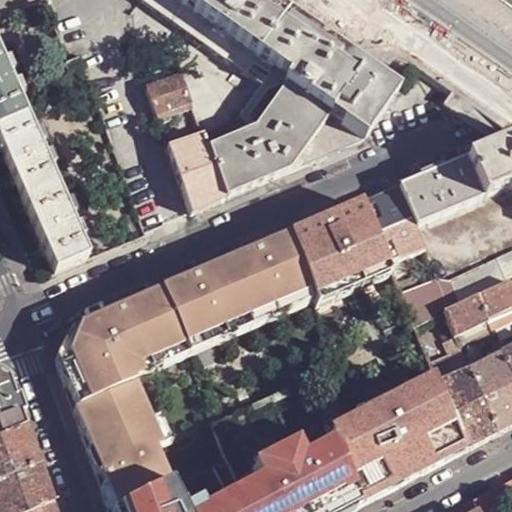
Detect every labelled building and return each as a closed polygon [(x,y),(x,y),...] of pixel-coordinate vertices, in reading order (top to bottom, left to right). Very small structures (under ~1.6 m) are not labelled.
[(202,138),(207,152),(253,132),(285,87),(283,85),(286,80),(173,0),(138,0),(260,87),(234,124),(202,138)] [(359,138),(359,139),(395,90),(267,0),(173,0),(286,80),(283,85),(285,87),(329,118),(359,138)] [(0,131),(26,119),(0,60),(0,131)] [(146,91),(156,118),(191,106),(182,77),(146,91)] [(207,152),(224,204),(265,185),(289,175),(329,118),(285,87),(253,132),(207,152)] [(399,93),(395,90),(359,139),(363,142),(399,93)] [(453,94),(445,106),(467,121),(471,115),(475,109),(456,96),(453,94)] [(329,118),(289,175),(352,147),(359,138),(329,118)] [(0,131),(0,151),(24,205),(56,190),(26,119),(0,131)] [(202,138),(167,151),(190,219),(224,204),(207,152),(202,138)] [(359,138),(352,147),(363,142),(359,139),(359,138)] [(511,143),(465,164),(482,203),(510,190),(511,190),(511,143)] [(411,187),(398,193),(415,232),(482,203),(465,164),(411,187)] [(54,277),(88,262),(56,190),(24,205),(54,277)] [(394,287),(387,269),(424,254),(415,232),(398,193),(361,208),(73,334),(57,367),(66,392),(69,391),(80,415),(75,417),(108,511),(127,511),(168,492),(226,462),(213,428),(306,383),(332,450),(352,501),(395,483),(398,491),(465,456),(437,388),(422,355),(413,332),(398,298),(394,287)] [(398,298),(413,332),(421,328),(433,323),(444,318),(460,310),(473,304),(476,303),(483,299),(495,293),(507,287),(507,286),(511,283),(511,254),(448,285),(435,282),(398,298)] [(398,298),(435,282),(432,272),(394,287),(398,298)] [(511,297),(507,287),(495,293),(483,299),(476,303),(485,323),(490,321),(511,310),(511,297)] [(485,323),(476,303),(473,304),(460,310),(444,318),(454,342),(461,339),(485,327),(485,323)] [(454,342),(444,318),(433,323),(451,368),(456,366),(458,370),(465,367),(463,363),(458,350),(454,342)] [(495,323),(492,325),(486,327),(487,330),(489,333),(497,329),(495,323)] [(413,332),(422,355),(431,352),(421,328),(413,332)] [(491,338),(502,334),(503,334),(500,328),(497,329),(489,333),(489,335),(491,338)] [(493,344),(496,352),(507,348),(502,334),(491,338),(493,344)] [(485,349),(493,344),(491,338),(489,335),(484,336),(481,338),(485,349)] [(461,339),(454,342),(458,350),(465,347),(461,339)] [(511,388),(511,352),(499,359),(511,388)] [(468,375),(495,439),(511,430),(511,388),(499,359),(468,375)] [(437,388),(465,456),(495,439),(468,375),(437,388)] [(0,441),(27,430),(11,385),(0,379),(0,441)] [(0,485),(40,467),(27,430),(0,441),(0,485)] [(356,511),(352,501),(332,450),(299,467),(291,452),(281,457),(259,468),(249,473),(252,480),(228,492),(233,502),(212,511),(177,511),(168,492),(127,511),(356,511)] [(256,463),(259,468),(281,457),(278,452),(256,463)] [(40,511),(53,506),(40,467),(0,485),(0,511),(40,511)] [(395,483),(352,501),(356,511),(358,511),(398,491),(395,483)] [(511,511),(511,488),(475,508),(476,511),(511,511)]
